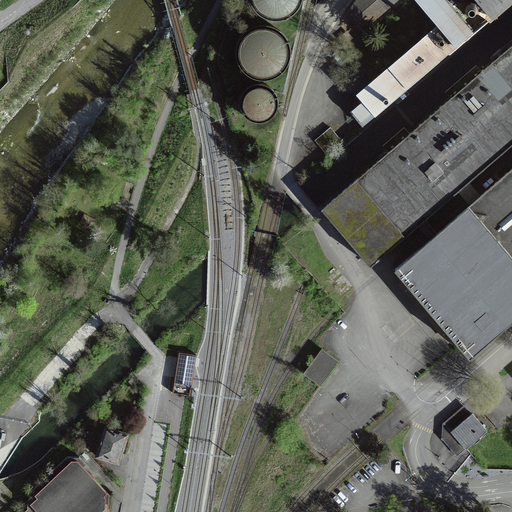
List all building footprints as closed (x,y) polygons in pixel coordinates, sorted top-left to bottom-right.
[(252,0),(253,2),(258,11),(266,16),(275,18),(285,17),(293,12),(299,4),(299,0),(252,0)] [(359,0),(346,12),(361,28),(393,0),(359,0)] [(361,102),(349,113),(362,127),(374,117),(455,48),(473,33),(444,0),(414,0),(437,26),(355,95),(361,102)] [(475,0),(491,18),(511,0),(461,0),(475,0)] [(238,52),(240,62),(245,70),(254,76),(263,77),(273,75),(281,70),(286,61),(288,52),(286,42),(281,34),(272,29),(263,27),(253,29),(245,34),(239,43),(238,52)] [(511,44),(386,153),(379,156),(378,160),(321,209),(370,266),(375,261),(511,143),(511,168),(394,270),(460,347),(511,302),(511,44)] [(243,101),(244,108),(247,113),(252,117),(258,119),(265,119),(271,115),(275,110),(277,104),(276,97),(273,92),(268,87),(261,86),(255,86),(249,89),(245,95),(243,101)] [(330,128),(314,141),(325,154),(340,141),(330,128)] [(310,380),(319,386),(338,361),(321,349),(302,374),(310,380)] [(198,356),(179,352),(173,386),(172,392),(192,396),(198,356)] [(466,447),(466,448),(488,429),(472,410),(471,411),(464,403),(442,422),(442,437),(457,455),(466,447)] [(105,428),(96,457),(117,463),(121,453),(125,454),(127,446),(123,445),(126,434),(105,428)] [(107,511),(108,495),(83,467),(85,464),(78,457),(66,456),(33,488),(33,493),(34,494),(27,501),(26,511),(107,511)]
